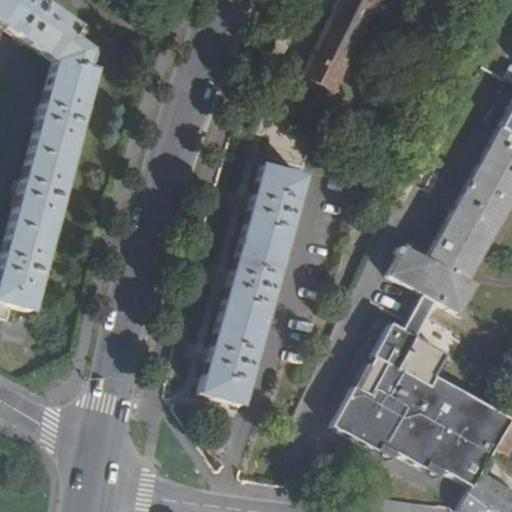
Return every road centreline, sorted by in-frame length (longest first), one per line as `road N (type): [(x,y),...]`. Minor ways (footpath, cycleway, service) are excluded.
road 1 (primary): [(114,476),(146,325),(249,0)]
road 2 (primary): [(221,0),(174,125),(88,456)]
road 3 (unknown): [(291,495),(308,417),(407,201)]
road 4 (residential): [(114,476),(146,496),(257,511)]
